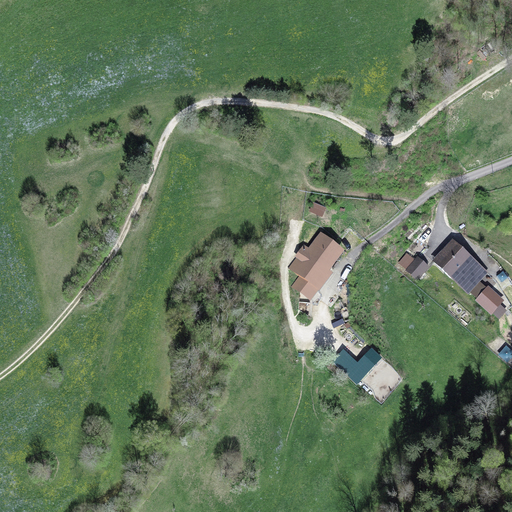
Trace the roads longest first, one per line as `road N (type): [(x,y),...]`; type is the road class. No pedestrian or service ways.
road 1 (track): [(511,56),(395,138),(376,138),(325,112),(264,103),(216,102),(182,114),(165,135),(121,241),(59,322),(0,378)]
road 2 (residential): [(369,240),(439,188),(511,159)]
